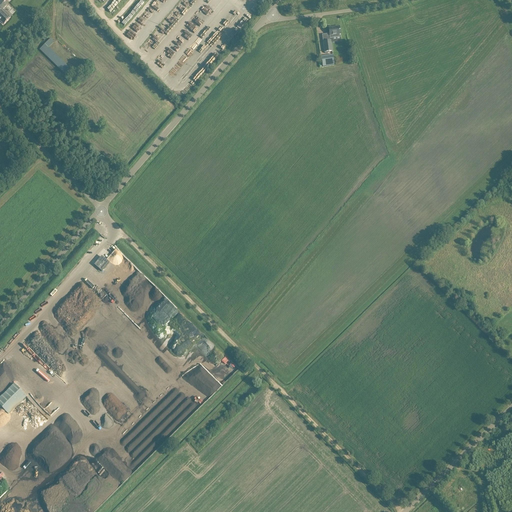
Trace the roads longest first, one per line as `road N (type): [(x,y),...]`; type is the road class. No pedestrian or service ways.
road 1 (track): [(116,230),(399,511)]
road 2 (unclassified): [(100,209),(268,12)]
road 3 (unknown): [(147,61),(178,94),(246,8)]
road 4 (unclassified): [(0,325),(100,209)]
road 5 (unclassified): [(403,511),(511,406)]
road 6 (unclassified): [(100,209),(0,106)]
road 7 (unclassified): [(268,12),(290,19),(400,0)]
